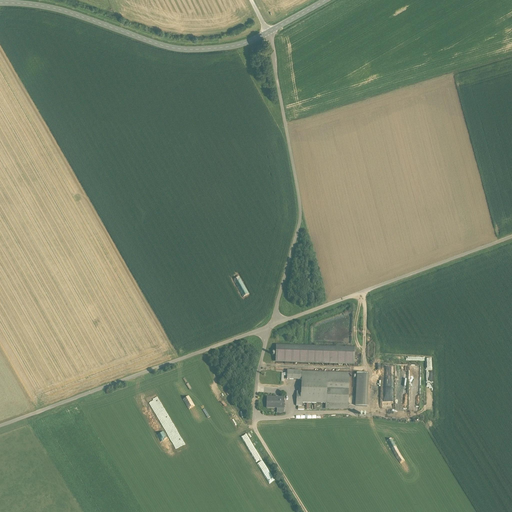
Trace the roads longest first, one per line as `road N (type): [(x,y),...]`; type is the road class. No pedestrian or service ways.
road 1 (track): [(511,235),(0,426)]
road 2 (secondary): [(326,0),(246,43),(193,50),(52,8),(0,3)]
road 3 (track): [(271,325),(300,219),(267,33)]
road 4 (track): [(285,124),(511,56)]
road 5 (track): [(253,416),(371,408),(359,292)]
road 6 (track): [(271,325),(253,424),(306,511)]
